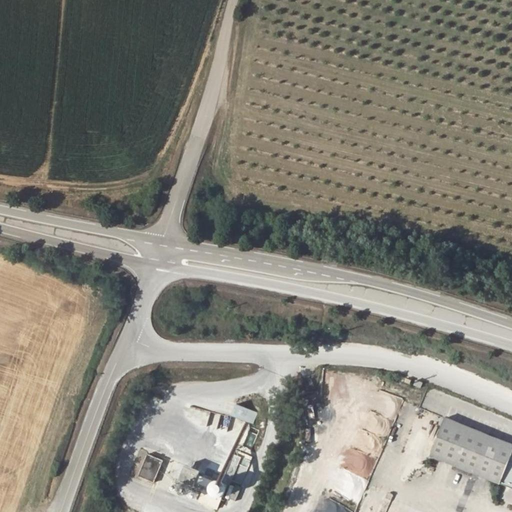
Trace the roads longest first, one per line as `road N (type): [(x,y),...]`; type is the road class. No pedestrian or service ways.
road 1 (secondary): [(511,330),(386,292),(156,252)]
road 2 (unclassified): [(65,511),(156,252)]
road 3 (unclassified): [(232,0),(156,252)]
road 4 (unknown): [(291,355),(270,384),(265,449),(231,511)]
road 5 (secondary): [(156,252),(0,217)]
